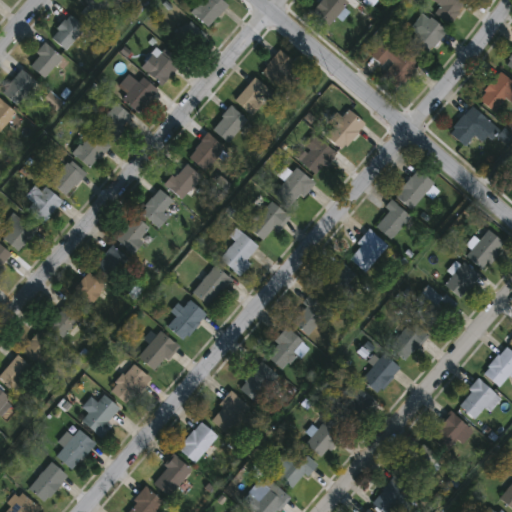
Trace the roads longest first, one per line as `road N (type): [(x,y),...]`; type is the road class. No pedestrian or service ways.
road 1 (residential): [(75,511),(508,0)]
road 2 (residential): [(0,323),(281,0)]
road 3 (residential): [(261,0),(511,217)]
road 4 (residential): [(316,511),(511,282)]
